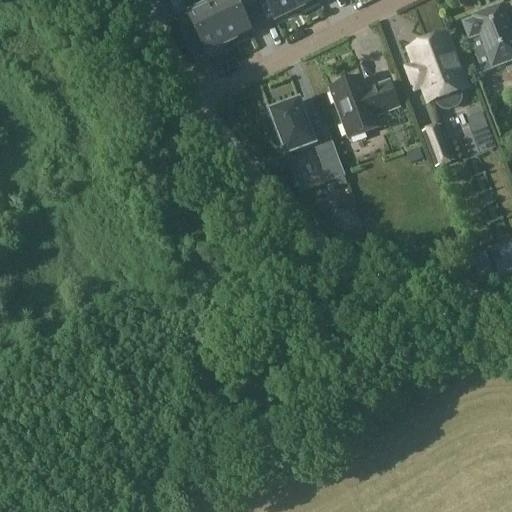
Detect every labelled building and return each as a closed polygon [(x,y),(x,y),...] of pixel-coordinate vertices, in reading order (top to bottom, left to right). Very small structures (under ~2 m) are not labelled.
[(180,0),(165,0),(174,17),(186,12),(180,0)] [(223,0),(210,6),(229,46),(252,36),(234,0),(223,0)] [(263,0),(275,24),(298,14),(291,0),(263,0)] [(318,0),(291,0),(298,14),(320,3),(318,0)] [(207,57),(229,46),(210,6),(188,17),(207,57)] [(491,11),(491,10),(482,14),(481,14),(482,17),(473,21),(475,25),(464,29),(470,44),(480,40),(493,73),(505,68),(508,75),(511,72),(511,36),(502,10),(493,14),(492,10),(491,11)] [(178,34),(187,46),(197,39),(188,27),(178,34)] [(409,53),(414,66),(403,70),(413,97),(424,92),(429,105),(436,102),(437,106),(440,109),(444,111),(448,111),(456,108),(459,106),(461,102),(461,97),(459,93),(466,91),(446,39),(409,53)] [(374,93),(367,95),(361,80),(330,92),(349,141),(380,129),(376,118),(398,110),(389,85),(374,91),(374,93)] [(300,103),(269,114),(286,159),(316,147),(300,103)] [(421,134),(429,156),(445,150),(437,128),(421,134)] [(486,128),(470,134),(478,156),(495,150),(486,128)] [(344,178),(334,151),(318,157),(328,184),(344,178)] [(493,274),(486,255),(471,260),(478,279),(493,274)]
